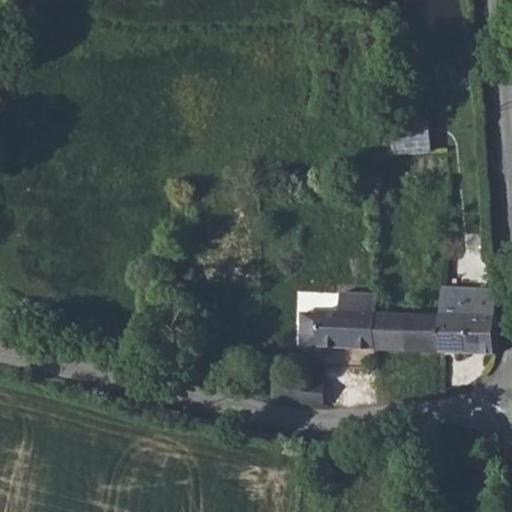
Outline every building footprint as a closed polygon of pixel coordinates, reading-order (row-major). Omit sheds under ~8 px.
[(418,164),(442,169),(442,139),(419,139),(418,164)] [(476,296),(444,295),(444,317),(444,353),(501,354),(495,290),(476,290),(476,296)] [(303,317),(303,350),(320,350),(320,351),(333,351),(384,352),(383,315),(382,295),(343,294),(342,316),(321,316),(321,317),(303,317)] [(384,352),(410,353),(410,316),(383,315),(384,352)] [(410,353),(444,353),(444,317),(410,316),(410,353)] [(285,385),(281,397),(330,407),(331,382),(273,368),(270,380),(285,385)]
